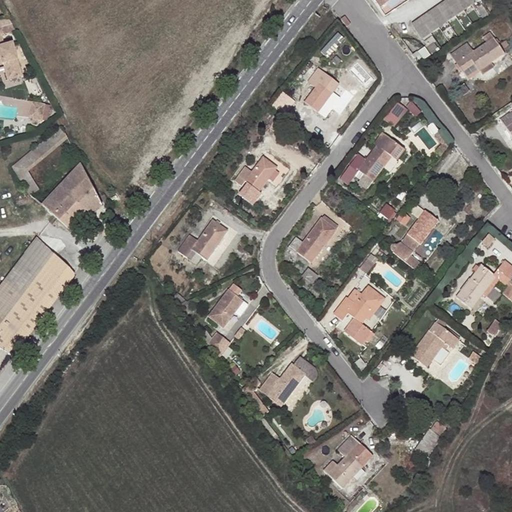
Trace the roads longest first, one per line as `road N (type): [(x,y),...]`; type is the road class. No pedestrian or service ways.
road 1 (secondary): [(4,406),(317,0)]
road 2 (residential): [(402,66),(270,242),(265,263),(269,280),(381,413)]
road 3 (residential): [(402,66),(511,213)]
road 4 (unknown): [(0,232),(59,235),(115,259)]
